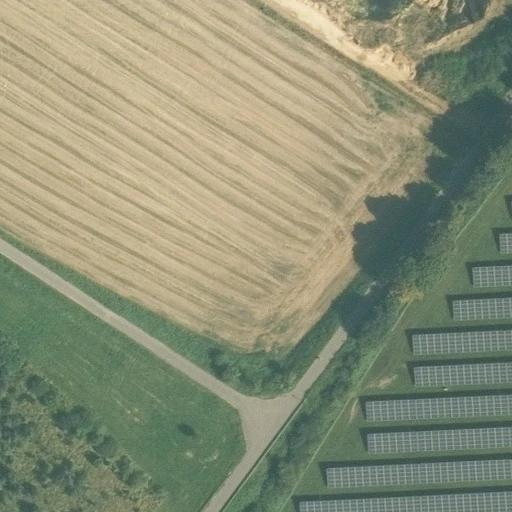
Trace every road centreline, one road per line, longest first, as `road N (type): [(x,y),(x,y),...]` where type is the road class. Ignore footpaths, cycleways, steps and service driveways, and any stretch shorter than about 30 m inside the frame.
road 1 (unclassified): [(511,109),(207,511)]
road 2 (track): [(0,244),(277,415)]
